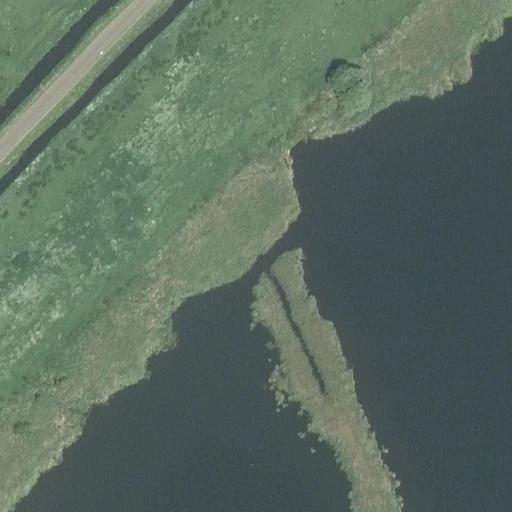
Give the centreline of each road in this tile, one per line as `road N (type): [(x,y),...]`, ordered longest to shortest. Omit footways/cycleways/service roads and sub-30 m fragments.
road 1 (track): [(0,310),(315,0)]
road 2 (unclassified): [(0,151),(146,0)]
